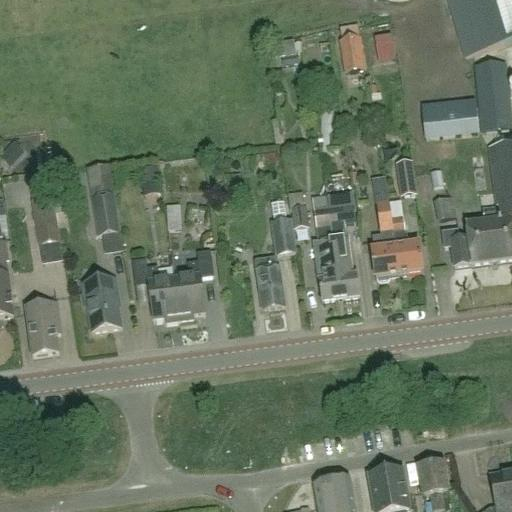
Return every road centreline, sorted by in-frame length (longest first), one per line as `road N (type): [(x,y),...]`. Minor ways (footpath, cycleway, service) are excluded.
road 1 (tertiary): [(133,373),(511,323)]
road 2 (unclassified): [(250,480),(511,435)]
road 3 (unclassified): [(0,510),(146,491)]
road 4 (tertiary): [(0,390),(133,373)]
